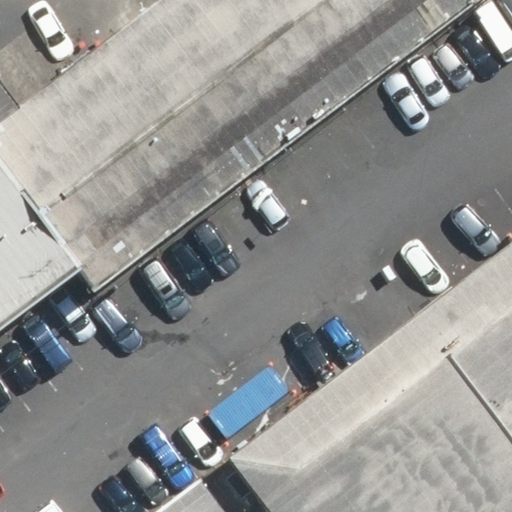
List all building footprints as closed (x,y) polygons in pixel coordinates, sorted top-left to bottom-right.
[(482,0),(160,0),(0,123),(0,150),(107,289),(482,0)] [(0,332),(89,265),(0,150),(0,332)] [(511,511),(511,244),(231,460),(271,511),(511,511)] [(311,397),(365,354),(337,318),(283,361),(311,397)] [(226,511),(200,478),(155,511),(226,511)]
